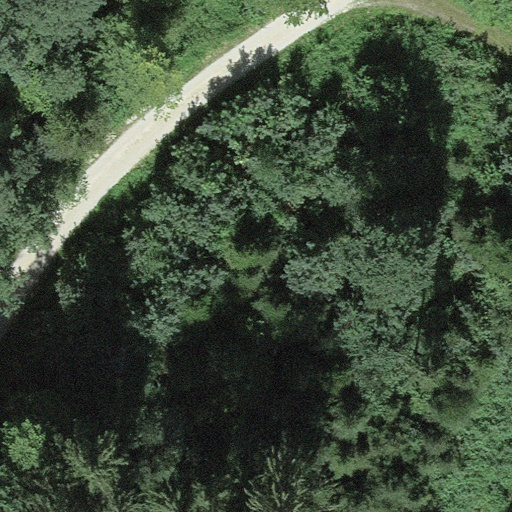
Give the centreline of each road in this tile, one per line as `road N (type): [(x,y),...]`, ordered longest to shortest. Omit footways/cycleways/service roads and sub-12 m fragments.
road 1 (track): [(284,0),(171,83),(0,323)]
road 2 (track): [(511,48),(488,22),(400,0)]
